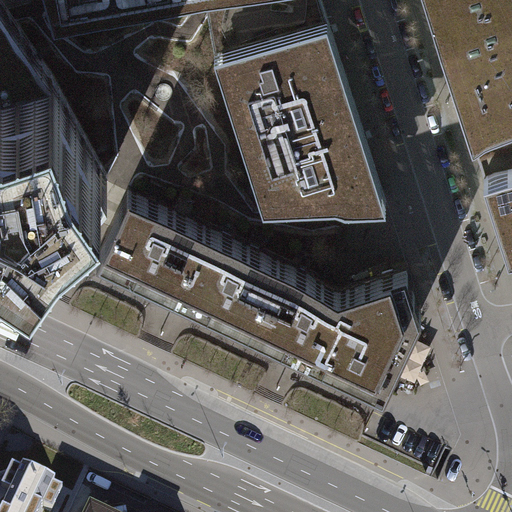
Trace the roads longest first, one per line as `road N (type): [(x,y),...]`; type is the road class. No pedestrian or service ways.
road 1 (primary): [(0,353),(328,511)]
road 2 (residential): [(376,0),(478,327)]
